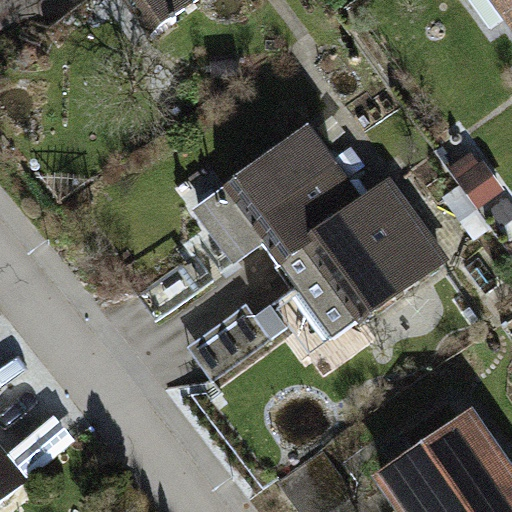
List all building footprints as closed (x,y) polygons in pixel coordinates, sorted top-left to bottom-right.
[(198,0),(123,0),(150,36),(198,0)] [(511,0),(497,0),(511,20),(511,0)] [(362,205),(309,130),(199,210),(238,262),(261,245),(278,269),(280,267),(304,250),(303,248),(362,205)] [(304,250),(280,267),(333,339),(440,261),(386,186),(362,205),(303,248),(304,250)] [(215,281),(195,254),(137,295),(157,323),(215,281)] [(266,332),(284,319),(274,306),(256,319),(266,332)] [(480,452),(461,426),(383,479),(404,511),(511,511),(511,485),(502,471),(495,476),(480,452)] [(495,442),(480,452),(495,476),(502,471),(511,485),(511,465),(511,466),(495,442)] [(328,511),(351,496),(323,455),(281,484),(300,511),(328,511)] [(0,504),(16,491),(0,471),(0,504)]
